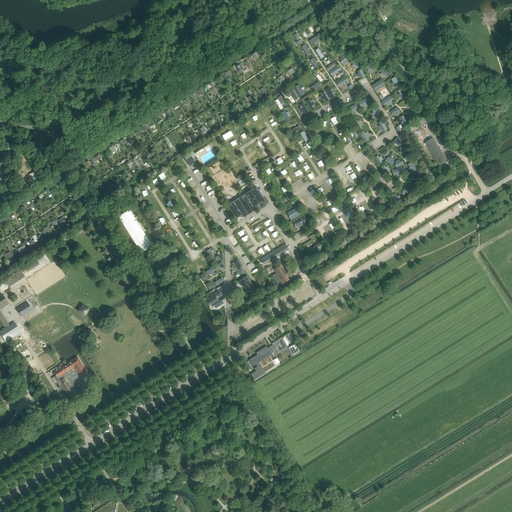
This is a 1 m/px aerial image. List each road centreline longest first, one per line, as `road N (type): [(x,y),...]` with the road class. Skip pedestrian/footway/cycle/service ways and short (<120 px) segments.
road 1 (unclassified): [(47,472),(487,191)]
road 2 (unknown): [(283,0),(241,6),(193,39),(167,38),(66,119),(0,107)]
road 3 (track): [(274,206),(391,134),(368,86),(304,121)]
road 4 (unknown): [(316,13),(370,48),(411,57),(475,138),(472,170)]
